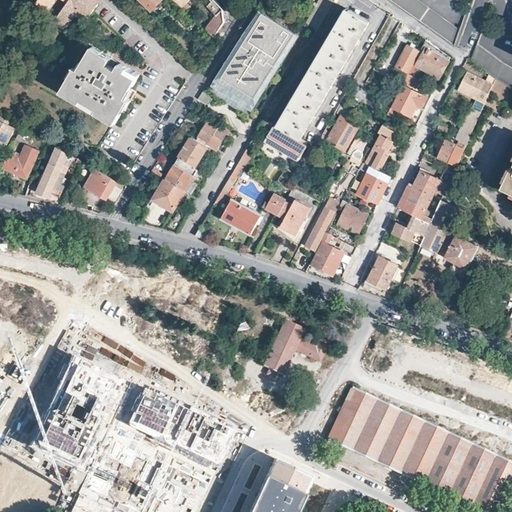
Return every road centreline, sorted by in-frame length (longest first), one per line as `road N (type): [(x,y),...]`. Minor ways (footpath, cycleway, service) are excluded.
road 1 (residential): [(346,295),(459,57),(379,0)]
road 2 (residential): [(110,227),(346,295)]
road 3 (residential): [(241,20),(110,227)]
road 4 (unknown): [(265,438),(55,336)]
road 5 (residential): [(0,431),(110,227)]
road 6 (residential): [(342,371),(511,448)]
road 7 (residential): [(371,304),(511,353)]
road 8 (residential): [(300,455),(420,511)]
road 9 (unknown): [(392,9),(323,120)]
road 10 (residential): [(216,511),(255,442),(265,438),(300,455)]
road 11 (unknown): [(338,0),(275,106)]
